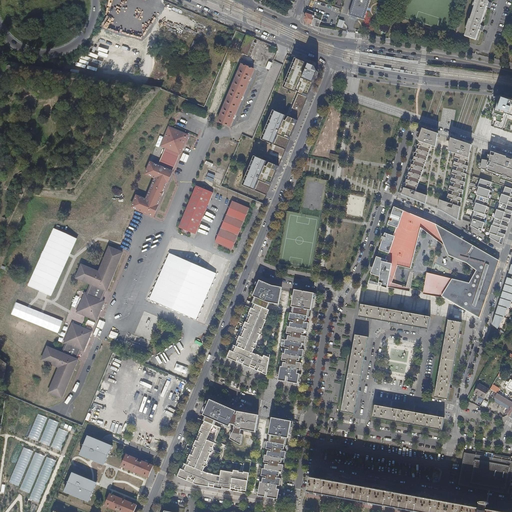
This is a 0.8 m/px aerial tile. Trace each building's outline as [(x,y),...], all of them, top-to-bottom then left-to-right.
[(353,0),(349,15),(363,20),(369,0),(353,0)] [(488,0),(475,0),(474,6),(474,7),(470,20),(469,19),(466,28),(467,29),(465,36),(476,40),(479,30),(480,26),(486,7),(488,2),(488,0)] [(306,23),(319,27),(321,20),(314,18),(315,16),(314,16),(307,14),(305,19),(306,23)] [(247,35),(240,53),(248,56),(255,39),(247,35)] [(261,141),(285,151),(289,143),(307,100),(317,75),(314,68),(295,60),(282,90),(298,96),(288,119),(273,113),(261,141)] [(254,70),(242,65),(218,122),(230,127),(254,70)] [(511,99),(501,97),(493,120),(496,121),(494,127),(503,130),(507,115),(511,116),(511,99)] [(354,110),(338,107),(337,113),(353,115),(354,110)] [(484,131),(488,132),(491,121),(478,117),(474,132),(483,134),(484,131)] [(189,135),(182,132),(180,131),(169,127),(161,147),(165,149),(159,165),(151,161),(146,175),(155,179),(146,199),(137,195),(131,208),(154,218),(173,172),(189,135)] [(437,134),(422,129),(418,140),(419,141),(418,144),(416,144),(415,148),(416,148),(415,152),(414,152),(413,155),(414,156),(413,159),(411,159),(410,163),(411,163),(410,167),(409,167),(407,171),(409,171),(407,175),(406,174),(405,178),(406,179),(405,182),(403,182),(402,186),(403,187),(401,193),(425,203),(427,195),(416,191),(431,145),(436,147),(437,134)] [(443,211),(458,219),(461,207),(458,206),(459,202),(461,203),(462,198),(459,197),(461,194),(463,195),(463,190),(461,189),(462,186),(464,186),(465,182),(462,181),(464,178),(466,178),(466,174),(464,173),(465,170),(467,170),(468,166),(465,165),(467,162),(469,162),(472,146),(451,139),(449,151),(456,154),(453,161),(455,162),(452,169),(453,170),(450,177),(452,178),(449,185),(450,186),(447,193),(448,194),(446,202),(441,200),(439,209),(442,210),(443,211)] [(346,156),(330,153),(329,159),(345,162),(346,156)] [(490,163),(488,162),(488,160),(482,159),(481,168),(487,170),(487,169),(488,170),(488,171),(504,176),(504,175),(507,176),(507,177),(511,178),(511,159),(493,153),(490,163)] [(278,168),(254,158),(242,187),(266,197),(278,168)] [(492,182),(481,178),(478,187),(479,187),(476,195),(478,195),(475,203),(476,203),(473,211),(475,212),(470,226),(482,233),(485,223),(484,222),(486,215),(485,214),(487,207),(486,206),(489,199),(488,199),(491,190),(489,190),(492,182)] [(213,194),(197,187),(179,228),(196,235),(213,194)] [(511,188),(505,187),(503,194),(502,194),(499,202),(500,203),(498,210),(497,209),(494,218),(495,218),(493,225),(492,225),(489,233),(491,234),(490,238),(502,245),(505,234),(499,232),(500,228),(507,230),(508,227),(501,225),(503,221),(509,223),(510,219),(504,217),(505,213),(511,215),(511,214),(511,211),(506,209),(508,205),(511,206),(511,202),(509,201),(510,197),(511,197),(511,193),(511,194),(511,191),(511,188)] [(346,204),(345,214),(362,217),(365,200),(350,198),(349,204),(346,204)] [(233,250),(250,208),(233,201),(215,243),(233,250)] [(423,219),(394,207),(388,224),(397,227),(394,236),(385,233),(380,250),(388,253),(386,259),(377,256),(372,273),(378,276),(375,283),(369,281),(368,283),(388,287),(389,282),(390,273),(394,274),(395,271),(394,262),(398,264),(398,265),(411,268),(416,246),(414,245),(408,243),(409,240),(423,219)] [(427,274),(423,293),(443,298),(477,307),(481,293),(486,295),(497,260),(436,224),(434,230),(438,232),(436,236),(447,243),(445,246),(473,268),(475,266),(480,269),(472,284),(439,275),(439,277),(427,274)] [(186,243),(175,239),(149,300),(160,305),(186,243)] [(77,311),(97,319),(104,300),(102,299),(106,289),(107,290),(123,252),(110,246),(100,271),(82,264),(77,276),(92,282),(87,293),(86,292),(77,311)] [(207,252),(195,247),(170,308),(181,313),(207,252)] [(228,261),(216,256),(190,317),(202,322),(228,261)] [(272,288),(259,283),(254,297),(267,304),(273,303),(273,301),(275,301),(275,305),(279,306),(282,290),(272,288)] [(504,287),(503,291),(511,294),(511,286),(505,284),(505,285),(506,285),(505,288),(504,287)] [(501,298),(511,302),(511,301),(511,294),(503,291),(503,292),(503,295),(502,294),(501,298)] [(295,293),(292,307),(312,311),(314,296),(295,293)] [(501,299),(501,302),(500,301),(498,305),(507,308),(509,309),(511,302),(501,298),(500,299),(501,299)] [(270,311),(253,305),(234,352),(232,351),(228,358),(247,366),(248,365),(259,370),(259,371),(268,375),(271,357),(265,356),(265,358),(262,358),(262,357),(257,356),(257,357),(252,356),(270,311)] [(362,305),(359,317),(428,329),(430,317),(362,305)] [(497,310),(495,314),(503,317),(504,317),(507,308),(498,305),(498,306),(499,307),(498,310),(497,310)] [(308,316),(291,313),(290,321),(294,321),(294,323),(291,323),(291,327),(289,327),(288,333),(292,334),(292,336),(289,336),(288,340),(286,340),(285,347),(290,348),(290,349),(287,349),(286,353),(284,353),(283,361),(288,361),(287,363),(285,363),(284,367),(282,367),(280,378),(287,379),(288,377),(289,377),(289,382),(299,384),(301,374),(298,374),(299,370),(301,371),(302,363),(296,362),(296,361),(300,361),(301,357),(304,357),(305,350),(298,349),(298,347),(302,348),(303,344),(306,344),(307,337),(300,336),(300,334),(305,335),(305,330),(308,331),(309,323),(303,322),(303,320),(307,321),(308,317),(308,316)] [(494,318),(492,324),(498,329),(502,321),(503,317),(495,314),(495,315),(496,316),(495,318),(494,318)] [(447,399),(461,323),(448,320),(435,397),(447,399)] [(47,348),(43,359),(60,367),(49,392),(63,397),(78,359),(77,359),(81,348),(84,350),(92,331),(73,323),(64,342),(67,343),(62,354),(47,348)] [(365,360),(367,344),(369,338),(356,335),(355,338),(353,353),(342,412),(354,414),(365,360)] [(180,353),(172,372),(182,376),(190,357),(180,353)] [(475,391),(485,397),(486,396),(489,390),(479,385),(475,391)] [(489,390),(486,396),(489,398),(491,395),(511,407),(511,401),(490,389),(489,390)] [(209,401),(203,414),(216,420),(217,418),(219,419),(218,422),(222,424),(223,421),(226,422),(224,425),(229,427),(230,423),(235,424),(235,428),(242,429),(243,426),(245,427),(244,430),(249,431),(249,428),(252,428),(251,431),(256,432),(258,417),(236,413),(230,410),(209,401)] [(376,406),(373,418),(442,431),(444,418),(376,406)] [(271,419),(268,434),(289,437),(291,423),(271,419)] [(214,424),(205,420),(185,470),(181,468),(178,476),(197,484),(209,486),(209,485),(218,487),(218,488),(231,490),(232,487),(246,489),(249,474),(234,471),(234,472),(222,470),(221,476),(214,475),(214,474),(210,473),(208,473),(202,471),(214,442),(207,439),(214,424)] [(233,432),(231,438),(242,444),(243,434),(233,432)] [(113,446),(88,436),(80,455),(105,465),(113,446)] [(285,444),(267,441),(266,448),(271,449),(270,451),(268,450),(267,454),(265,454),(264,461),(268,462),(268,464),(265,463),(265,468),(263,468),(261,475),(266,476),(266,477),(263,477),(262,481),(260,481),(258,492),(266,494),(266,491),(268,492),(267,496),(278,498),(279,488),(277,488),(278,484),(280,485),(281,478),(275,476),(275,475),(279,475),(280,471),(283,471),(284,464),(277,463),(277,461),(282,462),(282,457),(285,458),(286,451),(280,449),(280,448),(284,448),(285,444)] [(504,491),(504,493),(504,494),(511,495),(511,494),(511,486),(511,476),(511,461),(511,462),(510,461),(502,460),(501,460),(494,458),(493,458),(485,457),(484,457),(477,455),(475,455),(465,453),(461,474),(460,478),(459,485),(466,487),(466,486),(467,484),(504,491)] [(138,460),(130,456),(125,468),(146,476),(150,465),(142,461),(141,463),(137,462),(138,460)] [(98,483),(73,473),(65,492),(89,503),(98,483)] [(309,492),(422,511),(511,511),(510,511),(501,511),(480,508),(480,506),(476,505),(475,507),(469,506),(470,504),(465,503),(465,505),(434,500),(435,497),(430,496),(429,499),(423,498),(424,495),(420,495),(419,497),(389,492),(389,489),(384,488),(384,491),(377,489),(378,487),(373,486),(373,489),(343,483),(343,480),(338,480),(338,483),(332,481),(332,478),(328,478),(327,481),(312,478),(311,478),(309,492)] [(466,487),(504,494),(504,493),(504,491),(467,484),(466,486),(466,487)] [(130,511),(134,504),(113,496),(108,507),(117,510),(118,508),(122,510),(121,511),(130,511)]
